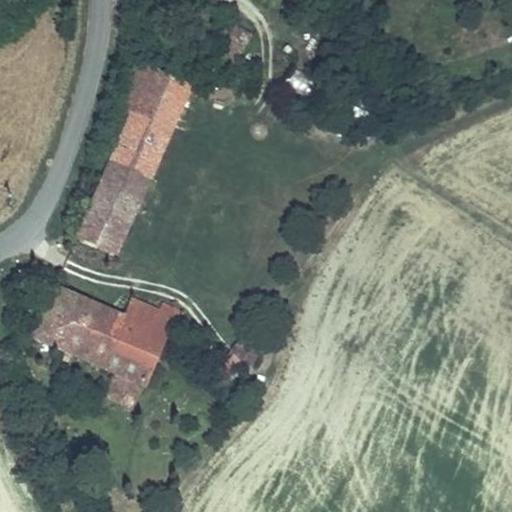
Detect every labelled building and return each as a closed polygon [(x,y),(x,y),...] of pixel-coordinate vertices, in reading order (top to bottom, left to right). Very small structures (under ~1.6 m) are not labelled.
[(258,0),(265,11),(284,1),(283,0),(258,0)] [(234,45),(228,56),(245,66),(250,54),(234,45)] [(232,90),(245,66),(228,56),(215,81),(232,90)] [(123,112),(138,120),(156,80),(142,72),(123,112)] [(156,80),(138,120),(172,137),(191,97),(156,80)] [(172,137),(138,120),(125,147),(159,165),(172,137)] [(109,158),(119,163),(103,199),(135,215),(159,165),(125,147),(116,142),(109,158)] [(112,266),(135,215),(103,199),(80,248),(112,266)] [(116,406),(110,418),(127,427),(164,356),(123,335),(58,300),(32,349),(108,390),(103,400),(116,406)] [(171,344),(129,323),(123,335),(164,356),(171,344)] [(97,411),(110,418),(116,406),(103,400),(97,411)]
